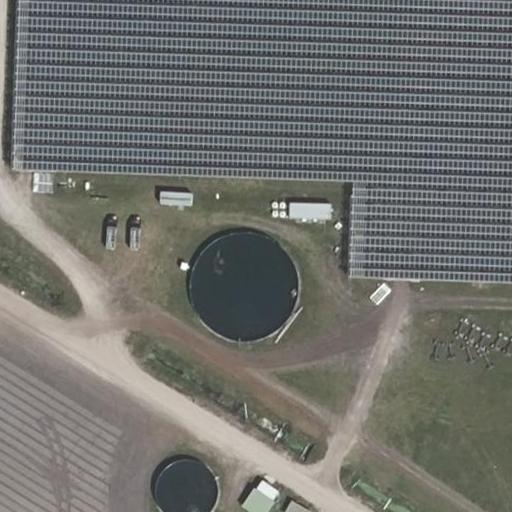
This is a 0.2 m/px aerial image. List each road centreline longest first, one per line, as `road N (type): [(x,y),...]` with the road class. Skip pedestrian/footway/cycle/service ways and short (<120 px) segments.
road 1 (track): [(355,511),(0,292)]
road 2 (track): [(0,186),(93,303),(111,361)]
road 3 (track): [(169,396),(136,511)]
